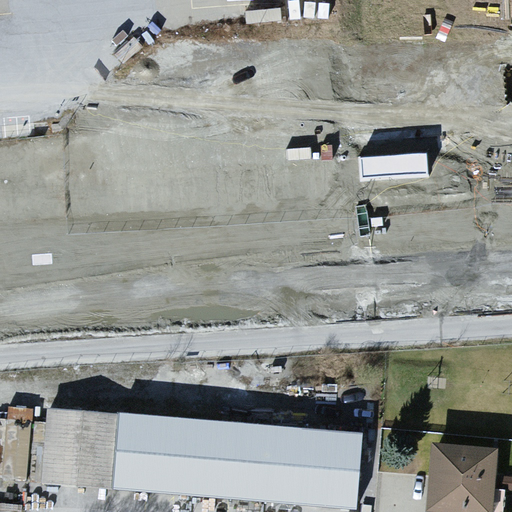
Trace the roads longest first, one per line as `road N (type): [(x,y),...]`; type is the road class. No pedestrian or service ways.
road 1 (motorway): [(511,183),(0,220)]
road 2 (motorway): [(0,287),(511,252)]
road 3 (unclassified): [(511,328),(0,361)]
